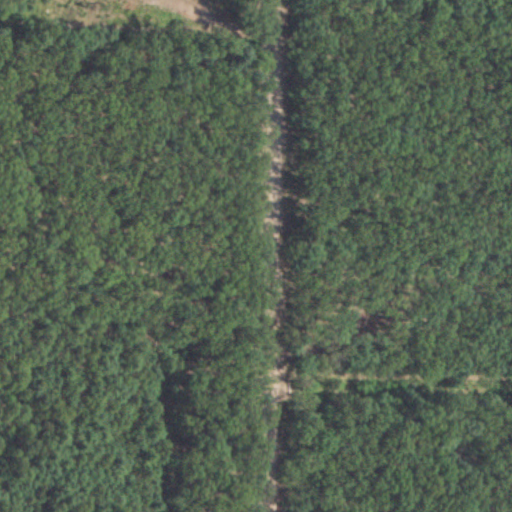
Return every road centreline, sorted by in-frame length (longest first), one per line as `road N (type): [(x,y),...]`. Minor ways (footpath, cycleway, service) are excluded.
road 1 (residential): [(262,358),(266,0)]
road 2 (residential): [(262,511),(262,358)]
